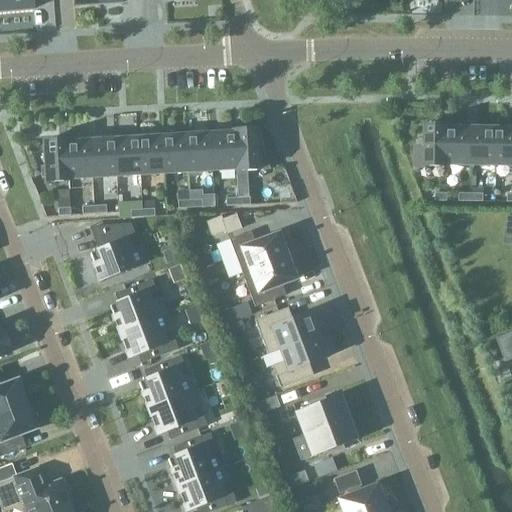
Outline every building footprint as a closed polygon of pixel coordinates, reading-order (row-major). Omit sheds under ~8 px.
[(0,0),(0,12),(9,12),(7,0),(0,0)] [(7,0),(9,12),(32,10),(31,0),(7,0)] [(447,167),(448,126),(425,126),(425,147),(415,147),(415,167),(447,167)] [(471,165),(472,129),(449,128),(449,126),(448,126),(447,167),(448,167),(448,165),(471,165)] [(266,170),(261,151),(256,151),(255,129),(233,131),(235,172),(266,170)] [(495,165),(496,129),(472,129),(471,165),(495,165)] [(511,165),(511,129),(496,129),(495,165),(511,165)] [(231,172),(235,172),(233,131),(232,131),(232,133),(209,134),(211,171),(231,170),(231,172)] [(187,172),(211,171),(209,134),(185,136),(187,172)] [(163,174),(187,172),(185,136),(161,137),(163,174)] [(139,175),(163,174),(161,137),(137,139),(139,175)] [(115,176),(139,175),(137,139),(113,140),(115,176)] [(45,183),(67,182),(65,140),(42,142),(44,167),(40,167),(41,178),(44,178),(45,183)] [(91,178),(89,141),(66,143),(66,140),(65,140),(67,182),(68,181),(68,179),(91,178)] [(91,178),(115,176),(113,140),(89,141),(91,178)] [(447,193),(435,193),(435,201),(447,201),(447,193)] [(471,202),(471,194),(459,194),(459,202),(471,202)] [(471,194),(471,202),(483,202),(483,194),(471,194)] [(237,198),(237,206),(249,205),(249,197),(237,198)] [(225,207),(237,206),(237,198),(225,199),(225,207)] [(177,209),(189,208),(189,200),(177,201),(177,209)] [(189,200),(189,208),(201,208),(201,200),(189,200)] [(93,214),(105,213),(105,205),(93,206),(93,214)] [(81,215),(93,214),(93,206),(81,207),(81,215)] [(69,208),(57,209),(57,217),(69,216),(69,208)] [(141,210),(142,218),(154,217),(153,209),(141,210)] [(130,218),(142,218),(141,210),(129,210),(130,218)] [(119,225),(95,226),(103,249),(89,254),(92,263),(99,281),(145,263),(139,247),(130,251),(126,240),(125,240),(119,225)] [(228,240),(241,274),(286,257),(283,249),(277,234),(254,243),(249,232),(228,240)] [(286,257),(241,274),(253,308),(275,299),(271,288),(294,279),(289,265),(289,264),(286,257)] [(117,304),(109,307),(112,316),(118,332),(164,315),(158,300),(149,304),(142,283),(124,290),(127,300),(123,301),(117,303),(117,304)] [(279,311),(254,321),(267,355),(280,350),(280,349),(316,336),(308,313),(284,322),(279,311)] [(170,330),(164,315),(118,332),(128,357),(146,350),(150,360),(168,353),(160,333),(170,330)] [(0,356),(5,355),(3,351),(9,349),(4,335),(0,336),(0,356)] [(316,336),(280,349),(280,350),(284,361),(271,366),(279,388),(305,379),(301,367),(325,358),(316,336)] [(21,358),(27,376),(40,372),(34,354),(21,358)] [(152,378),(138,383),(141,392),(147,409),(193,391),(187,377),(178,380),(171,360),(152,367),(156,376),(152,378)] [(16,380),(5,384),(0,370),(0,414),(26,405),(24,401),(28,399),(22,383),(18,384),(16,380)] [(199,406),(193,391),(147,409),(157,434),(175,427),(179,436),(197,430),(189,410),(199,406)] [(256,415),(279,407),(275,396),(252,405),(256,415)] [(303,435),(347,418),(339,396),(325,401),(323,397),(307,403),(308,407),(294,413),(303,435)] [(31,407),(27,409),(26,405),(0,414),(0,457),(19,450),(14,437),(35,429),(33,425),(37,424),(31,407)] [(342,446),(356,440),(347,418),(303,435),(311,457),(325,452),(326,456),(343,449),(342,446)] [(222,468),(216,453),(207,457),(200,437),(181,444),(185,453),(181,454),(181,455),(167,460),(170,469),(176,485),(222,468)] [(45,487),(44,487),(37,468),(0,482),(0,508),(1,511),(4,511),(12,509),(18,511),(56,511),(69,507),(65,498),(67,494),(64,486),(60,485),(59,481),(56,483),(52,481),(46,483),(45,487)] [(210,511),(226,506),(218,486),(228,483),(222,468),(176,485),(186,511),(204,504),(207,511),(210,511)] [(285,491),(307,482),(303,471),(281,480),(285,491)] [(358,487),(360,486),(354,471),(332,480),(338,495),(345,492),(348,499),(345,500),(349,511),(382,511),(374,489),(360,494),(358,487)] [(321,509),(338,501),(329,482),(313,490),(321,509)]
